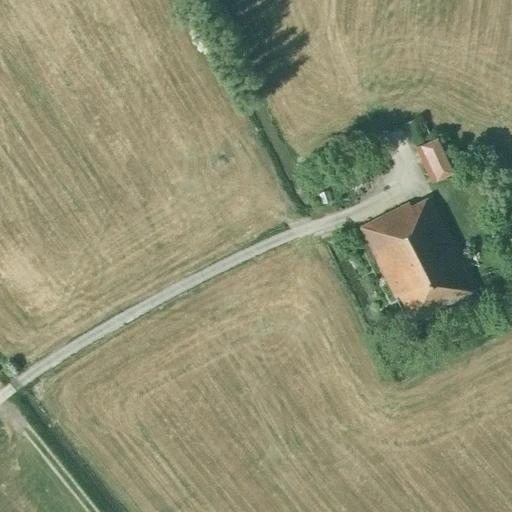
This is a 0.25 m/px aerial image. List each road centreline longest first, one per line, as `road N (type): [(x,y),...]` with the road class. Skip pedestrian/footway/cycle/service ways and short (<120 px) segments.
road 1 (unclassified): [(0,398),(142,307),(331,220)]
road 2 (track): [(90,511),(0,399)]
